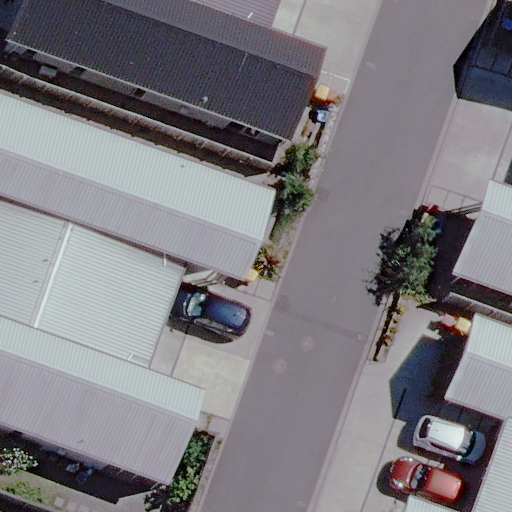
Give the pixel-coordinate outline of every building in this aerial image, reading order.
[(269,0),(13,0),(0,38),(0,43),(286,147),(319,55),(257,33),(269,0)] [(452,176),(420,267),(511,299),(511,5),(492,63),(511,70),(511,182),(507,196),(452,176)] [(238,282),(268,198),(0,101),(0,267),(159,325),(182,262),(238,282)] [(159,325),(0,267),(0,427),(162,486),(195,397),(140,378),(159,325)] [(511,336),(473,322),(445,399),(500,419),(480,472),(511,483),(511,336)] [(511,511),(511,483),(480,472),(465,511),(411,511),(407,510),(406,511),(511,511)]
